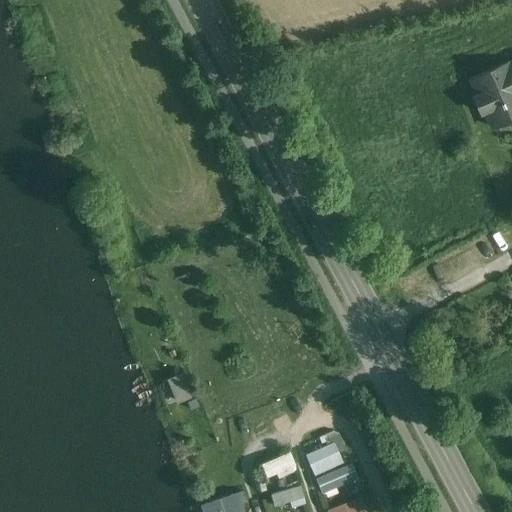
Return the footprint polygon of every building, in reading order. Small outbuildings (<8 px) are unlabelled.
[(507,63),(471,79),(479,96),(474,98),(481,113),(485,111),(490,122),(507,114),(510,120),(511,119),(511,63),(508,65),(507,63)] [(162,379),(173,404),(194,395),(184,370),(162,379)] [(339,428),(318,436),(322,444),(305,451),(314,473),(343,461),(338,448),(346,445),(339,428)] [(290,449),(261,461),(268,478),(297,466),(290,449)] [(321,491),(358,477),(352,460),(315,474),(321,491)] [(270,492),(277,510),(307,498),(299,480),(270,492)] [(200,502),(202,511),(246,511),(240,490),(200,502)] [(357,511),(357,509),(365,506),(362,495),(327,505),(328,511),(357,511)]
